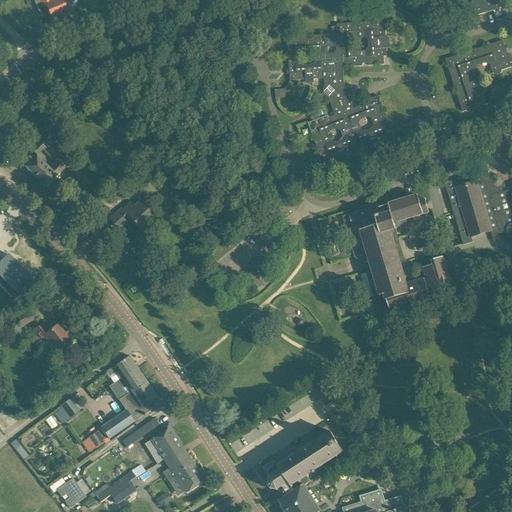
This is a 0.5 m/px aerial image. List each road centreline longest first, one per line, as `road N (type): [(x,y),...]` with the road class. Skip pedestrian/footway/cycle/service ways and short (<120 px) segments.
road 1 (residential): [(443,160),(429,174),(331,204),(302,192),(264,79),(266,44),(283,20),(337,0)]
road 2 (residential): [(351,394),(349,371),(511,271)]
road 3 (tertiary): [(141,341),(93,277),(0,183)]
road 4 (tertiary): [(258,511),(141,341)]
road 5 (residential): [(0,448),(141,341)]
road 6 (unclassified): [(37,58),(199,0)]
road 7 (residential): [(351,394),(417,511)]
road 8 (residential): [(443,160),(417,75),(433,44)]
